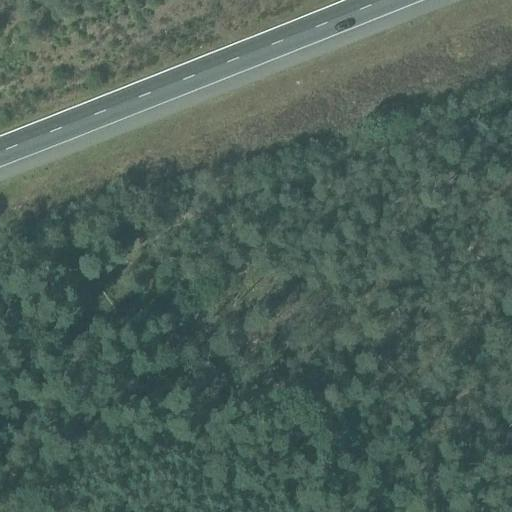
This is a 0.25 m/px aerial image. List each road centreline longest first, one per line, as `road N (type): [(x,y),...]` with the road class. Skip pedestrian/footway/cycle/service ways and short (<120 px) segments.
road 1 (unknown): [(0,415),(74,304),(109,288),(177,278),(511,270)]
road 2 (motorway): [(0,151),(389,0)]
